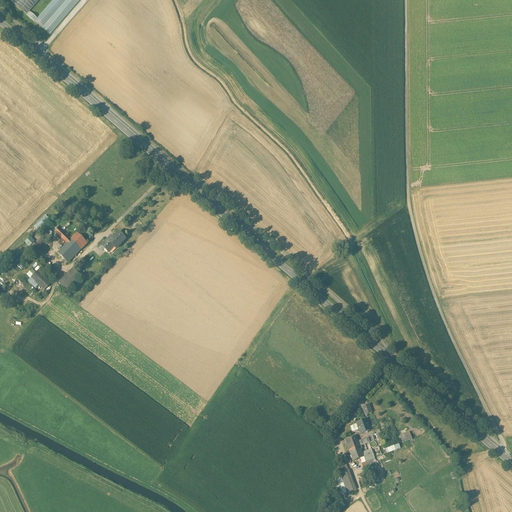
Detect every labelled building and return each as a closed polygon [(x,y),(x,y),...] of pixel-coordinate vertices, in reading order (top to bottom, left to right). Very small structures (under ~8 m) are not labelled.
[(9,0),(26,15),(39,0),(9,0)] [(46,216),(34,227),(38,231),(49,219),(46,216)] [(71,241),(58,229),(55,232),(68,244),(71,241)] [(119,233),(110,242),(108,240),(102,246),(109,253),(114,247),(116,249),(126,240),(119,233)] [(68,244),(58,254),(68,263),(81,250),(87,244),(84,241),(80,237),(77,234),(71,240),(72,240),(71,241),(68,244)] [(43,238),(31,250),(35,253),(47,241),(43,238)] [(73,269),(59,283),(67,292),(82,277),(73,269)] [(51,284),(38,271),(32,278),(45,291),(51,284)] [(369,405),(363,407),(366,415),(372,413),(369,405)] [(367,420),(357,424),(361,435),(370,431),(367,420)] [(410,435),(401,438),(403,443),(412,439),(410,435)] [(356,436),(346,440),(353,462),(364,458),(362,453),(356,436)] [(342,454),(336,440),(332,442),(333,444),(337,456),(342,454)] [(384,445),(362,453),(364,458),(365,462),(387,454),(384,445)] [(345,472),(340,474),(348,493),(356,490),(348,471),(345,472)] [(348,493),(340,474),(338,476),(334,483),(339,496),(341,496),(348,493)]
